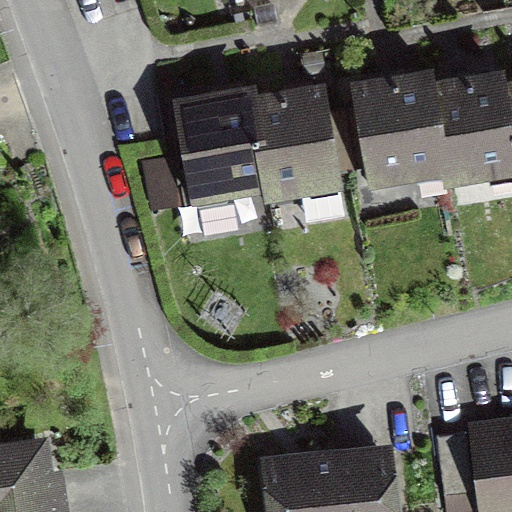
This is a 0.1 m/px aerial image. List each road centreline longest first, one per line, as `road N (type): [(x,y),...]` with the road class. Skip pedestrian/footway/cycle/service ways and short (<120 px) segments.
road 1 (residential): [(38,0),(134,269),(157,420)]
road 2 (residential): [(511,331),(157,420)]
